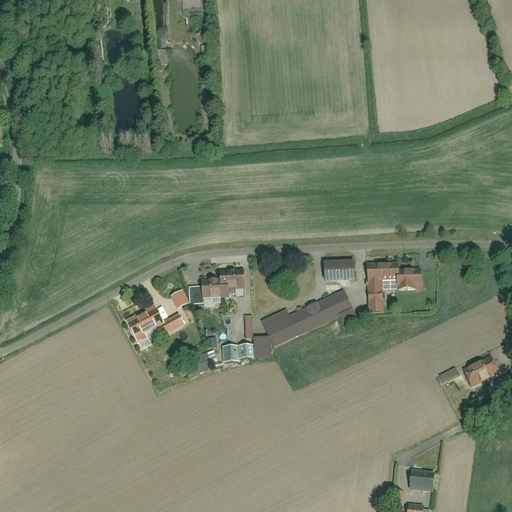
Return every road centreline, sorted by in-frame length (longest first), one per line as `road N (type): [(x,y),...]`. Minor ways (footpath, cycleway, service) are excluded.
road 1 (residential): [(0,353),(192,257),(438,243),(511,247)]
road 2 (residential): [(0,267),(16,180),(19,0)]
